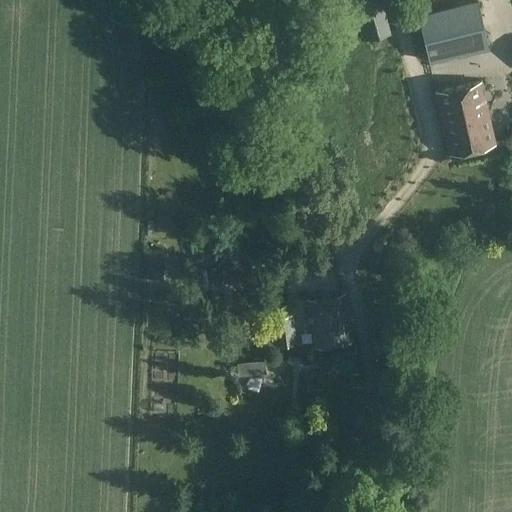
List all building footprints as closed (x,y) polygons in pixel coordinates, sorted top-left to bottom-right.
[(383,0),(353,0),(364,37),(392,29),(383,0)] [(480,0),(464,0),(418,11),(429,61),(490,47),(480,0)] [(481,79),(436,90),(450,151),(495,141),(481,79)] [(147,249),(147,278),(163,278),(164,250),(147,249)] [(384,255),(371,258),(374,267),(386,264),(384,255)] [(223,263),(222,263),(225,280),(250,275),(247,259),(240,260),(241,262),(224,265),(223,263)] [(219,266),(206,268),(208,284),(221,282),(219,266)] [(346,293),(308,299),(315,345),(353,339),(346,293)] [(275,316),(275,314),(260,316),(263,348),(278,346),(275,316)] [(276,317),(275,317),(279,346),(280,346),(296,343),(292,314),(276,316),(276,317)] [(248,362),(237,362),(238,376),(249,375),(248,362)]
